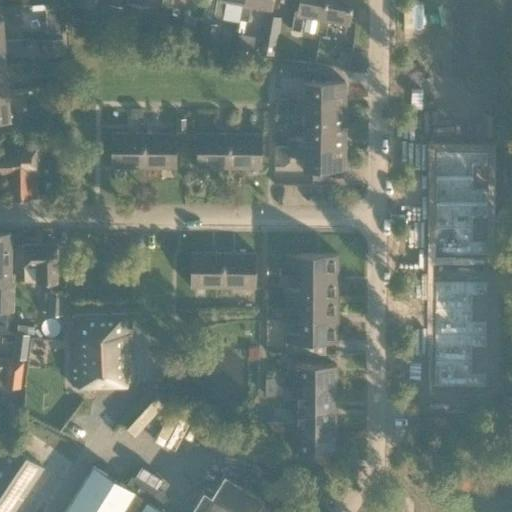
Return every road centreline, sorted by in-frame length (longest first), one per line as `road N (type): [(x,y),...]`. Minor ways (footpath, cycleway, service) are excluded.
road 1 (residential): [(376,216),(0,216)]
road 2 (residential): [(347,511),(377,463),(376,216)]
road 3 (residential): [(376,216),(381,0)]
